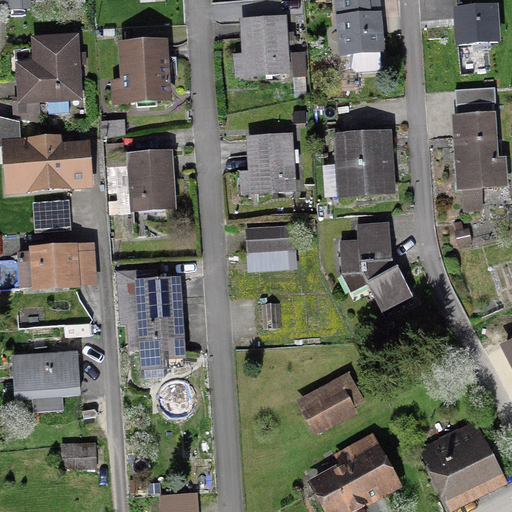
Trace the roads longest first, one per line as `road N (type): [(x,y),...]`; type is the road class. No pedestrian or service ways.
road 1 (residential): [(198,0),(230,511)]
road 2 (residential): [(407,0),(427,245),(445,301),(511,424)]
